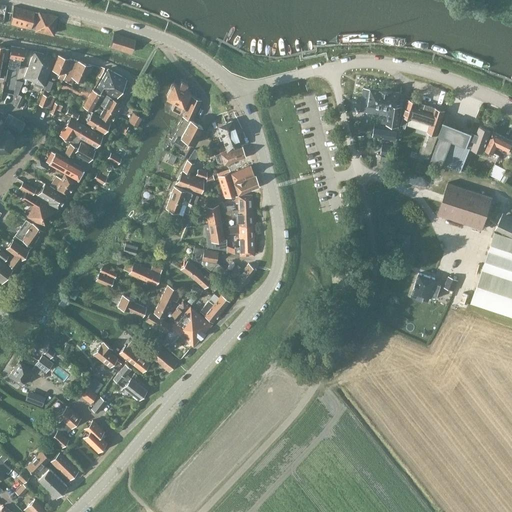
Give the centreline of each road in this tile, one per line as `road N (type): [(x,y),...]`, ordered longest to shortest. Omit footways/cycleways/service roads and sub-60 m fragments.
road 1 (tertiary): [(176,395),(277,267),(270,186),(240,90)]
road 2 (tertiary): [(240,90),(179,44),(32,0)]
road 3 (residential): [(511,107),(410,68),(330,68)]
road 4 (residential): [(176,395),(155,402),(48,511)]
road 5 (tertiary): [(73,511),(176,395)]
